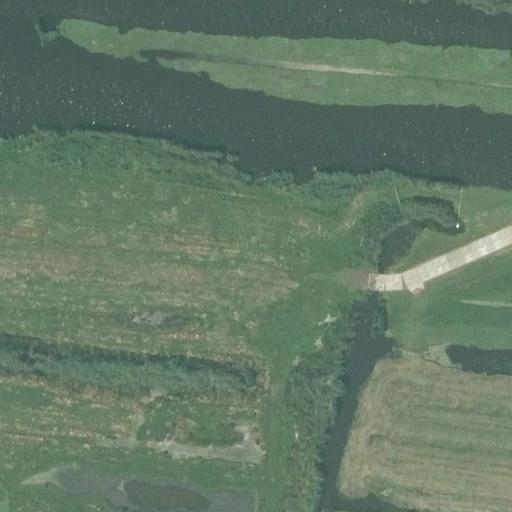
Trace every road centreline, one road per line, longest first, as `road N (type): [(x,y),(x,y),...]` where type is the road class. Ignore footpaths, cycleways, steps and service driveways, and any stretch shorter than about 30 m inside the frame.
road 1 (track): [(392,287),(342,280),(298,330),(281,392),(270,511)]
road 2 (track): [(342,280),(209,280)]
